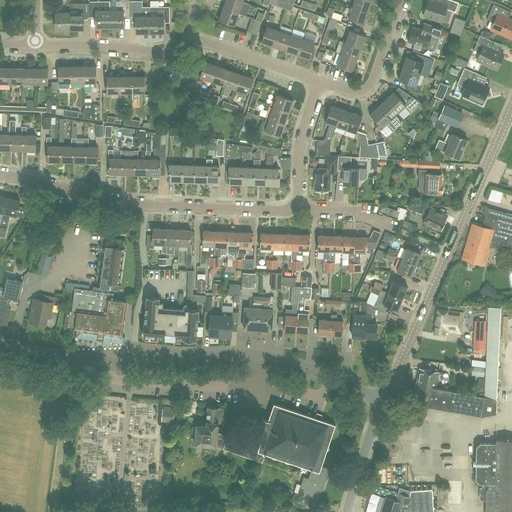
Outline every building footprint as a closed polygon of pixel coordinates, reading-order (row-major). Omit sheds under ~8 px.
[(109,11),(110,28),(124,28),(124,18),(130,18),(130,1),(129,0),(119,0),(120,1),(117,1),(109,1),(109,11)] [(239,14),(243,2),(237,0),(226,0),(223,8),(239,14)] [(284,8),(286,3),(276,0),(270,0),(270,4),(277,6),(284,8)] [(308,8),(310,3),(302,0),(298,0),(297,5),(301,6),(308,8)] [(368,12),(372,0),(355,0),(353,7),(368,12)] [(455,12),(458,3),(449,0),(443,0),(442,5),(429,0),(423,15),(442,21),(446,9),(455,12)] [(110,28),(109,11),(109,1),(102,1),(90,2),(90,4),(90,15),(96,15),(96,28),(110,28)] [(150,33),(150,16),(145,16),(144,11),(143,11),(142,1),(130,1),(130,18),(135,17),(136,33),(150,33)] [(310,3),(308,8),(316,11),(318,5),(310,3)] [(70,30),(70,13),(63,13),(63,4),(55,4),(55,30),(70,30)] [(90,17),(90,15),(90,4),(77,4),(70,4),(70,13),(70,30),(84,30),(84,17),(90,17)] [(511,38),(511,35),(511,20),(505,17),(508,11),(493,5),(487,20),(494,23),(491,29),(511,38)] [(150,16),(150,33),(163,33),(163,23),(170,23),(170,7),(150,7),(150,16)] [(332,16),(335,9),(329,7),(326,15),(332,16)] [(364,24),(368,12),(353,7),(349,19),(364,24)] [(234,26),(239,14),(223,8),(219,21),(234,26)] [(310,18),(312,13),(304,10),(302,16),(310,18)] [(256,20),(261,22),(264,14),(258,12),(256,20)] [(312,13),(310,18),(317,21),(319,15),(312,13)] [(261,22),(256,20),(252,18),(248,31),(257,35),(261,22)] [(440,37),(442,29),(424,23),(421,30),(413,27),(408,41),(427,48),(431,34),(440,37)] [(274,46),(279,31),(267,27),(261,42),(274,46)] [(325,35),(330,37),(333,29),(327,27),(325,35)] [(346,42),(361,48),(365,36),(350,30),(346,42)] [(286,51),(291,35),(279,31),(274,46),(286,51)] [(303,39),(297,55),(310,59),(315,43),(314,43),(316,36),(305,32),(303,39)] [(303,39),(291,35),(286,51),(297,55),(303,39)] [(328,44),(330,37),(325,35),(322,42),(328,44)] [(497,70),(504,54),(489,48),(493,41),(480,35),(473,50),(480,53),(477,61),(497,70)] [(435,36),(431,46),(439,49),(442,39),(435,36)] [(357,60),(361,48),(346,42),(342,54),(357,60)] [(322,61),(325,53),(319,51),(316,59),(322,61)] [(353,72),(357,60),(342,54),(338,66),(353,72)] [(403,68),(420,74),(423,64),(429,66),(431,59),(417,54),(416,60),(407,57),(403,68)] [(212,81),(217,66),(205,62),(201,74),(195,72),(191,83),(197,85),(200,77),(212,81)] [(224,86),(229,70),(217,66),(212,81),(224,86)] [(0,83),(10,84),(10,68),(0,67),(0,83)] [(58,84),(71,84),(71,67),(58,67),(59,82),(52,82),(52,92),(58,92),(58,84)] [(71,84),(84,83),(84,67),(71,67),(71,84)] [(84,67),(84,83),(84,88),(92,88),(95,85),(95,83),(97,83),(97,67),(84,67)] [(22,84),(23,68),(10,68),(10,84),(22,84)] [(35,84),(35,69),(23,68),(22,84),(35,84)] [(416,84),(420,74),(403,68),(399,79),(408,82),(405,89),(419,93),(421,86),(416,84)] [(482,104),(489,87),(474,81),(477,74),(465,68),(458,84),(465,87),(462,95),(482,104)] [(35,69),(35,84),(48,84),(48,69),(35,69)] [(236,90),(241,74),(229,70),(224,86),(236,90)] [(241,74),(236,90),(248,94),(253,78),(241,74)] [(107,94),(120,93),(120,77),(107,77),(107,94)] [(120,93),(132,93),(132,77),(120,77),(120,93)] [(132,77),(132,93),(132,100),(138,100),(138,93),(145,93),(145,77),(132,77)] [(386,99),(398,113),(404,107),(409,112),(415,106),(419,102),(399,88),(394,92),(386,99)] [(251,99),(257,101),(260,94),(254,92),(251,99)] [(204,104),(206,98),(199,95),(197,101),(204,104)] [(206,98),(204,104),(216,108),(220,97),(214,95),(212,100),(206,98)] [(274,107),(289,112),(293,100),(278,95),(274,107)] [(254,109),(257,101),(251,99),(249,107),(254,109)] [(395,115),(398,113),(386,99),(378,107),(397,127),(402,123),(395,115)] [(229,109),(231,103),(224,101),(222,107),(229,109)] [(92,105),(92,102),(84,102),(84,118),(88,119),(100,120),(100,104),(92,105)] [(231,103),(229,109),(236,111),(238,106),(231,103)] [(458,127),(464,113),(444,105),(439,118),(432,115),(428,124),(445,131),(448,123),(458,127)] [(330,141),(335,126),(341,110),(331,106),(329,111),(324,109),(321,115),(327,117),(325,123),(329,124),(323,140),(316,140),(316,146),(330,147),(330,141)] [(285,124),(289,112),(274,107),(269,119),(285,124)] [(389,135),(397,127),(378,107),(370,114),(382,128),(382,129),(387,134),(389,135)] [(345,130),(351,113),(341,110),(335,126),(345,130)] [(11,135),(10,135),(1,134),(2,113),(0,112),(0,150),(11,150),(11,135)] [(351,113),(345,130),(356,133),(362,117),(351,113)] [(249,125),(250,122),(251,118),(246,116),(243,123),(249,125)] [(281,136),(285,124),(269,119),(265,131),(281,136)] [(11,135),(11,150),(23,151),(23,135),(22,135),(16,135),(16,121),(10,120),(10,135),(11,135)] [(95,136),(103,136),(104,124),(96,124),(95,136)] [(23,135),(23,151),(36,151),(36,135),(26,135),(26,127),(22,127),(22,135),(23,135)] [(147,143),(147,131),(138,131),(138,143),(147,143)] [(165,160),(166,134),(156,134),(155,154),(158,154),(158,160),(165,160)] [(459,159),(467,140),(453,134),(448,145),(439,141),(436,148),(445,152),(445,153),(459,159)] [(59,146),(51,146),(51,137),(46,137),(46,146),(48,146),(47,161),(59,162),(59,146)] [(218,139),(208,137),(208,142),(207,142),(207,149),(217,150),(217,156),(224,156),(224,140),(218,139)] [(63,146),(64,138),(59,138),(59,146),(59,162),(72,162),(72,146),(71,146),(63,146)] [(85,147),(83,147),(76,146),(76,138),(71,138),(71,146),(72,146),(72,162),(84,162),(85,147)] [(85,147),(84,162),(98,163),(98,147),(88,147),(88,138),(83,138),(83,147),(85,147)] [(379,156),(387,156),(384,141),(376,143),(379,156)] [(380,158),(379,156),(376,143),(368,145),(371,158),(374,158),(380,158)] [(359,157),(371,158),(368,145),(360,146),(359,157)] [(267,146),(267,151),(267,155),(282,155),(282,148),(267,146)] [(318,154),(318,155),(329,155),(330,147),(316,146),(315,154),(318,154)] [(122,159),(121,158),(113,158),(113,150),(109,150),(108,158),(110,158),(109,173),(122,174),(122,159)] [(135,159),(133,159),(125,159),(125,150),(121,150),(121,158),(122,159),(122,174),(134,174),(135,159)] [(147,159),(146,159),(138,159),(138,151),(133,151),(133,159),(135,159),(134,174),(147,175),(147,159)] [(147,159),(147,175),(159,176),(160,160),(150,160),(150,151),(146,151),(146,159),(147,159)] [(338,156),(330,156),(329,156),(325,155),(325,168),(316,168),(315,190),(330,190),(330,173),(337,173),(338,156)] [(339,156),(338,156),(338,163),(338,170),(345,170),(344,184),(358,185),(359,168),(351,167),(352,156),(339,156)] [(208,174),(207,183),(220,183),(220,174),(219,174),(219,166),(212,166),(212,160),(206,159),(206,166),(207,166),(206,174),(208,174)] [(266,168),(260,168),(261,160),(254,159),(254,168),(253,176),(255,176),(254,185),(267,185),(267,177),(266,177),(266,168)] [(419,160),(414,160),(403,159),(403,160),(399,160),(399,166),(402,166),(419,167),(419,168),(440,169),(440,161),(432,161),(428,160),(419,160)] [(267,177),(267,185),(279,186),(280,176),(278,176),(279,169),(273,169),(273,160),(266,160),(266,168),(266,177),(267,177)] [(181,173),(181,165),(169,164),(168,174),(170,174),(170,181),(182,182),(182,173),(181,173)] [(194,174),(194,165),(181,165),(181,173),(182,173),(182,182),(195,182),(195,174),(194,174)] [(207,166),(206,166),(194,165),(194,174),(195,174),(195,182),(207,183),(208,174),(206,174),(207,166)] [(241,176),(241,167),(228,167),(228,177),(230,177),(229,184),(242,184),(242,176),(241,176)] [(253,176),(254,168),(241,167),(241,176),(242,176),(242,184),(254,185),(255,176),(253,176)] [(441,193),(443,192),(444,188),(442,186),(442,185),(440,185),(441,175),(426,174),(426,170),(418,170),(418,178),(419,178),(418,190),(425,191),(424,192),(441,193)] [(7,198),(0,226),(0,234),(5,236),(6,232),(9,221),(10,215),(16,216),(19,201),(7,198)] [(399,207),(398,211),(390,208),(382,205),(380,211),(384,213),(391,215),(398,217),(403,219),(407,210),(399,207)] [(440,230),(447,216),(431,208),(433,205),(409,205),(408,208),(414,210),(427,216),(424,223),(440,230)] [(40,228),(47,217),(33,208),(26,220),(40,228)] [(510,250),(511,244),(511,214),(488,208),(482,227),(473,224),(462,258),(481,264),(485,265),(491,247),(510,250)] [(90,222),(90,217),(67,213),(66,219),(90,222)] [(52,241),(56,225),(50,223),(46,239),(52,241)] [(164,244),(165,229),(153,229),(153,235),(147,234),(147,248),(154,248),(154,244),(162,244),(162,252),(166,253),(167,245),(164,244)] [(177,245),(178,230),(165,229),(164,244),(167,245),(175,245),(174,253),(173,253),(173,264),(179,264),(179,253),(179,245),(177,245)] [(177,245),(179,245),(187,245),(187,253),(191,253),(191,246),(190,246),(190,230),(178,230),(177,245)] [(214,266),(215,232),(203,231),(202,246),(209,246),(209,266),(214,266)] [(227,247),(228,232),(215,232),(214,266),(219,267),(219,254),(227,254),(227,253),(226,252),(226,247),(227,247)] [(238,267),(240,233),(228,232),(227,247),(226,247),(226,252),(227,253),(233,256),(233,267),(238,267)] [(240,233),(238,267),(243,268),(244,259),(245,259),(245,256),(247,252),(247,248),(252,248),(252,233),(240,233)] [(272,249),(273,234),(260,233),(260,249),(272,249)] [(285,250),(285,234),(273,234),(272,249),(285,250)] [(297,235),(285,234),(285,250),(292,250),(291,269),(296,269),(296,260),(297,255),(297,235)] [(297,235),(297,255),(303,255),(303,250),(309,250),(310,235),(297,235)] [(329,271),(331,236),(318,236),(318,251),(324,251),(324,262),(324,271),(329,271)] [(342,252),(343,237),(331,236),(329,271),(335,271),(335,262),(336,252),(342,252)] [(353,272),(355,237),(343,237),(342,252),(348,252),(348,263),(348,264),(348,272),(353,272)] [(360,264),(360,253),(372,253),(376,242),(367,242),(367,238),(355,237),(353,272),(359,272),(359,264),(360,264)] [(65,288),(75,289),(72,309),(67,308),(65,327),(65,328),(65,330),(66,331),(67,332),(69,332),(70,333),(71,333),(72,332),(73,332),(74,331),(75,329),(75,328),(76,328),(75,338),(124,344),(125,337),(120,336),(120,334),(121,334),(125,301),(113,300),(114,294),(108,293),(108,289),(119,291),(124,249),(122,248),(122,243),(106,241),(100,288),(96,287),(96,291),(89,290),(89,285),(76,283),(66,282),(65,288)] [(402,260),(416,265),(421,253),(407,247),(402,260)] [(387,253),(395,256),(397,251),(389,248),(387,253)] [(395,256),(387,253),(385,258),(393,261),(395,256)] [(42,254),(36,273),(47,276),(52,257),(42,254)] [(411,277),(416,265),(402,260),(397,272),(411,277)] [(187,301),(192,302),(192,301),(205,301),(206,297),(206,294),(193,294),(194,270),(188,270),(187,301)] [(271,272),(271,288),(281,289),(282,285),(282,276),(282,272),(271,272)] [(254,288),(254,284),(255,274),(243,273),(242,283),(242,287),(254,288)] [(282,276),(282,285),(292,286),(295,286),(295,277),(282,276)] [(301,287),(311,287),(312,287),(312,276),(302,276),(301,287)] [(10,298),(18,300),(22,282),(7,278),(2,297),(10,298)] [(206,292),(206,280),(197,279),(196,292),(206,292)] [(373,287),(381,290),(384,284),(375,281),(373,287)] [(389,293),(403,298),(407,286),(394,281),(389,293)] [(223,296),(223,284),(214,284),(214,297),(223,296)] [(298,303),(299,297),(299,287),(299,286),(295,286),(292,286),(291,303),(292,304),(292,303),(298,303)] [(311,287),(301,287),(299,287),(299,297),(311,298),(312,287),(311,287)] [(320,288),(312,287),(311,298),(315,299),(319,299),(320,288)] [(403,298),(389,293),(381,290),(373,287),(371,291),(379,295),(376,301),(374,305),(374,306),(376,307),(386,311),(387,307),(398,311),(403,298)] [(58,304),(59,298),(41,294),(40,300),(34,298),(29,322),(46,326),(48,317),(51,318),(54,303),(58,304)] [(0,324),(7,326),(11,309),(8,308),(10,298),(2,297),(0,295),(0,324)] [(145,323),(144,323),(143,336),(165,337),(165,333),(176,333),(175,338),(184,339),(186,340),(185,342),(195,343),(195,340),(197,340),(199,310),(186,309),(186,313),(159,311),(160,297),(147,296),(145,323)] [(258,317),(257,330),(261,330),(261,332),(267,332),(269,330),(271,331),(273,309),(274,296),(271,296),(271,297),(262,297),(261,317),(258,317)] [(261,317),(262,297),(254,297),(253,308),(245,307),(243,329),(257,330),(258,317),(261,317)] [(374,305),(367,302),(366,313),(364,337),(376,338),(377,324),(372,324),(372,315),(375,316),(376,307),(374,306),(374,305)] [(296,332),(298,304),(292,303),(292,309),(286,309),(285,317),(279,316),(278,327),(284,327),(284,331),(296,332)] [(298,303),(298,304),(296,332),(307,333),(310,310),(304,310),(305,304),(298,303)] [(474,314),(487,313),(487,305),(474,305),(474,314)] [(461,331),(463,312),(438,309),(435,333),(445,334),(445,329),(461,331)] [(222,316),(221,316),(220,337),(226,338),(226,335),(231,336),(232,319),(238,320),(238,313),(222,312),(222,316)] [(352,336),(364,337),(366,313),(359,312),(358,315),(351,314),(350,327),(353,327),(352,336)] [(221,316),(210,315),(208,334),(213,334),(213,337),(220,337),(221,316)] [(330,335),(342,336),(343,321),(337,321),(337,315),(332,315),(331,321),(330,335)] [(330,335),(331,321),(319,320),(318,334),(330,335)] [(485,331),(485,321),(474,321),(474,331),(475,331),(474,347),(486,347),(486,331),(485,331)] [(485,384),(485,397),(436,387),(439,372),(420,368),(413,404),(432,408),(433,407),(481,417),(496,414),(497,385),(485,384)] [(322,467),(327,451),(328,450),(329,450),(329,449),(330,448),(330,447),(329,446),(336,424),(321,419),(323,415),(317,413),(316,417),(274,404),(269,420),(262,418),(258,432),(264,434),(260,446),(228,436),(227,440),(223,448),(223,449),(262,462),(265,453),(272,456),(272,459),(276,460),(278,458),(285,461),(286,463),(290,465),(291,463),(299,465),(299,468),(303,469),(304,467),(311,469),(320,472),(322,467)] [(170,410),(170,407),(163,406),(163,409),(162,409),(162,421),(174,422),(175,410),(170,410)] [(227,440),(228,436),(217,432),(218,423),(225,424),(226,408),(218,408),(208,407),(206,426),(196,425),(194,425),(191,427),(191,431),(193,434),(195,434),(195,445),(216,446),(223,448),(227,440)] [(511,511),(511,439),(497,439),(497,443),(480,443),(477,447),(476,479),(480,483),(484,483),(484,485),(480,489),(480,498),(482,500),(486,500),(486,511),(511,511)] [(308,480),(323,485),(329,469),(322,467),(320,472),(311,469),(308,480)] [(292,500),(316,508),(323,485),(308,480),(303,478),(298,495),(294,494),(292,500)] [(433,511),(432,489),(411,491),(411,492),(408,491),(407,495),(399,493),(397,500),(387,497),(382,511),(433,511)]
